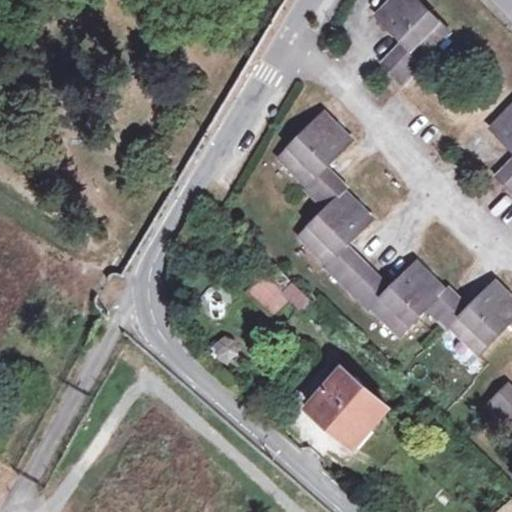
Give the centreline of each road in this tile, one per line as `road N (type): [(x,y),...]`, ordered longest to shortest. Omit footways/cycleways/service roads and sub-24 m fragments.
road 1 (unclassified): [(351,511),(159,346),(149,328),(146,276),(154,249),(286,31)]
road 2 (residential): [(286,31),(511,261)]
